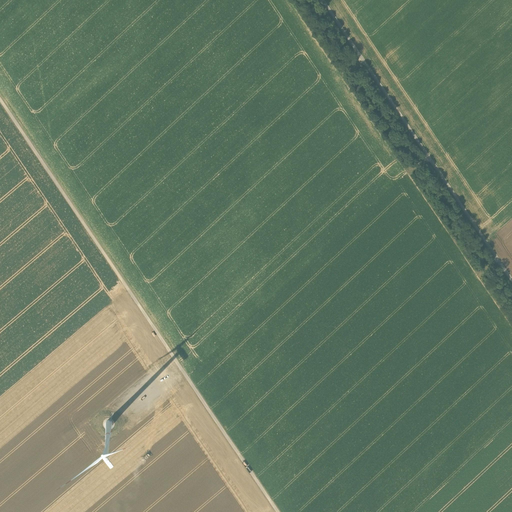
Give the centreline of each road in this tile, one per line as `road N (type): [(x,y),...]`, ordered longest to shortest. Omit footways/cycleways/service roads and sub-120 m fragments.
road 1 (track): [(0,100),(277,511)]
road 2 (track): [(325,0),(511,276)]
